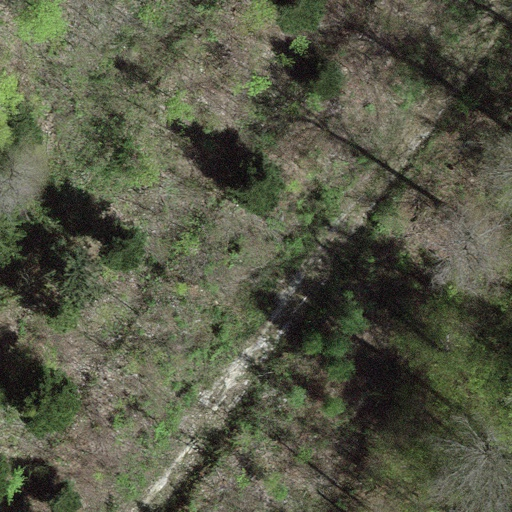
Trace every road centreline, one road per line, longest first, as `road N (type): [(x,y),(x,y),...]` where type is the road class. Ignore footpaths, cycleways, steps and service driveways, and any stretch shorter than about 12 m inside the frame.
road 1 (track): [(171,511),(511,20)]
road 2 (track): [(200,0),(178,45),(0,260)]
